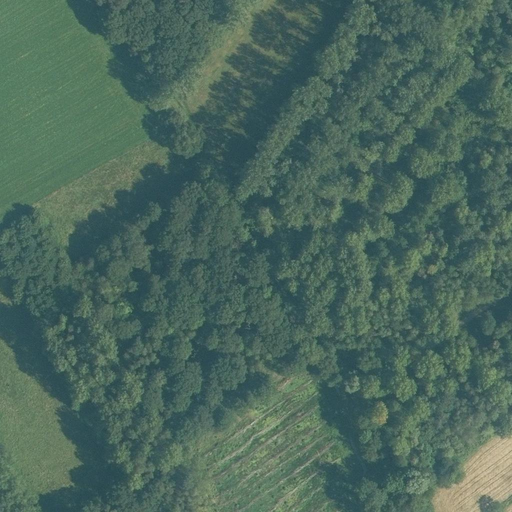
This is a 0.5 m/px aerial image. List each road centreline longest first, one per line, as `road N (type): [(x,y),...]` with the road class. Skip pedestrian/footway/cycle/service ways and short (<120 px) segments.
road 1 (track): [(118,0),(346,390)]
road 2 (track): [(346,390),(417,511)]
